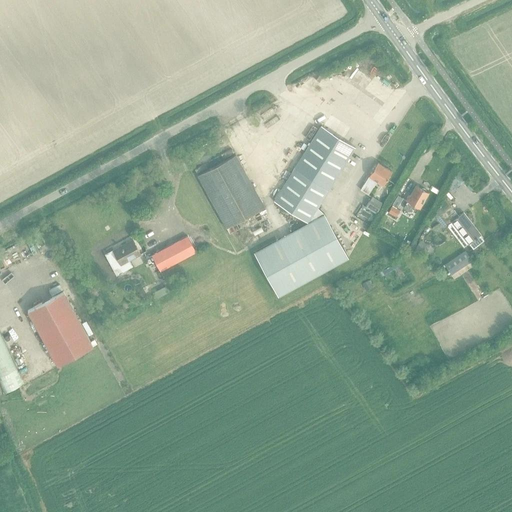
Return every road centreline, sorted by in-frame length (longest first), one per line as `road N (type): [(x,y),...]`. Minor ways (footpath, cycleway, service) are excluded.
road 1 (unclassified): [(0,226),(382,16)]
road 2 (secondary): [(511,185),(400,41)]
